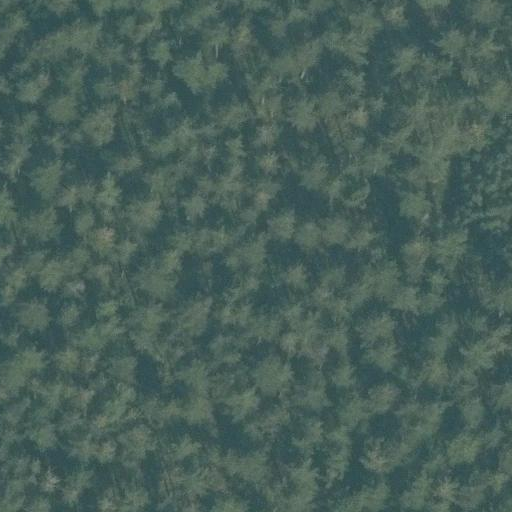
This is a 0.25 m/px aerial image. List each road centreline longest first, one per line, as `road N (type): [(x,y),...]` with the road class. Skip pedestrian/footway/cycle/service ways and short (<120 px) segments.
road 1 (track): [(0,252),(380,0)]
road 2 (track): [(109,179),(286,511)]
